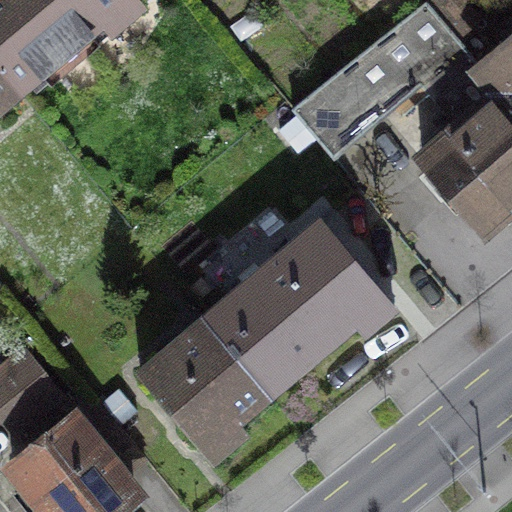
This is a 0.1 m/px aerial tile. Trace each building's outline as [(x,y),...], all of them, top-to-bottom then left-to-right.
[(125,0),(0,0),(0,71),(17,91),(125,0)] [(426,0),(425,1),(454,36),(476,18),(462,1),(463,0),(426,0)] [(454,36),(425,1),(292,107),(334,158),(419,83),(463,45),(454,36)] [(511,31),(477,61),(511,102),(511,31)] [(511,102),(477,61),(463,45),(419,83),(457,128),(422,159),(481,228),(508,205),(511,210),(511,102)] [(0,105),(17,91),(0,71),(0,105)] [(320,219),(205,316),(269,392),(384,295),(320,219)] [(269,392),(205,316),(140,370),(204,446),(269,392)] [(61,396),(23,349),(0,367),(0,414),(15,433),(61,396)] [(135,409),(118,389),(101,403),(118,424),(135,409)] [(101,403),(98,399),(12,468),(47,511),(106,511),(134,490),(119,472),(142,454),(118,424),(101,403)]
